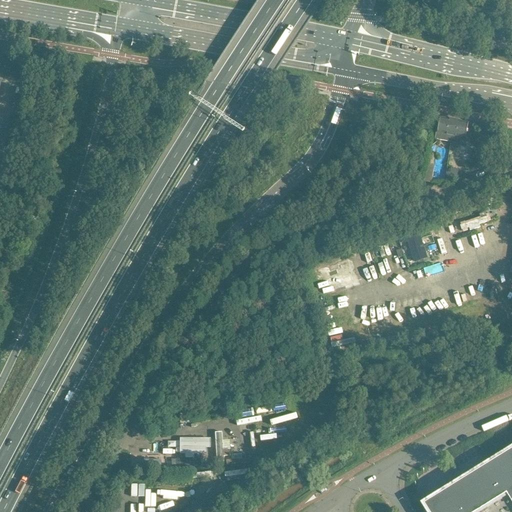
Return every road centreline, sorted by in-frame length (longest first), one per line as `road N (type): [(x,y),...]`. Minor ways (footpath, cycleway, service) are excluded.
road 1 (motorway): [(3,511),(121,298),(304,0)]
road 2 (unclassified): [(77,511),(182,339),(242,264),(289,238),(511,171)]
road 3 (motorway): [(50,511),(165,312),(323,133),(340,69)]
road 4 (motorway): [(274,0),(95,283),(0,455)]
road 5 (motorway): [(120,30),(86,176),(55,267),(0,384)]
road 6 (primary): [(120,30),(340,69)]
road 7 (primary): [(348,37),(143,0)]
road 8 (unknown): [(496,176),(496,236),(374,285)]
road 9 (primary): [(340,69),(511,104)]
road 10 (primary): [(511,77),(348,37)]
road 11 (unclassified): [(381,471),(511,405)]
road 12 (unknown): [(253,432),(203,426),(124,433)]
road 13 (primary): [(0,10),(120,30)]
